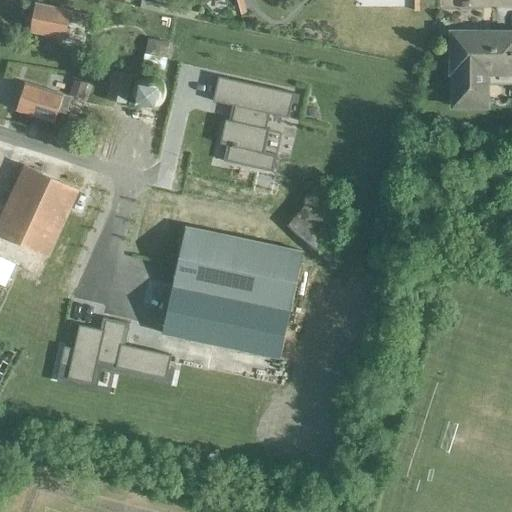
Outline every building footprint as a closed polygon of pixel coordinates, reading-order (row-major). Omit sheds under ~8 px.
[(89,26),(91,15),(36,4),(30,31),(64,38),(67,22),(89,26)] [(511,82),(511,32),(496,32),(496,30),(491,30),(491,32),(450,32),(450,74),(452,74),(452,106),(487,106),(487,82),(511,82)] [(148,39),(145,54),(165,58),(168,43),(148,39)] [(124,104),(130,77),(111,73),(105,100),(124,104)] [(133,84),(131,90),(131,95),(132,100),(136,105),(141,108),(146,110),(152,109),(158,106),(159,106),(163,101),(165,94),(165,88),(162,82),(158,78),(152,75),(146,75),(141,76),(136,80),(133,84)] [(218,77),(212,102),(234,107),(230,121),(225,120),(219,145),(228,147),(225,160),(223,160),(222,162),(273,173),(273,171),(273,170),(276,155),(263,152),(269,129),(266,129),(269,115),(288,119),(294,94),(218,77)] [(82,100),(87,83),(75,79),(69,96),(82,100)] [(69,99),(68,98),(24,84),(22,91),(18,92),(15,101),(18,104),(16,110),(53,122),(57,110),(65,113),(69,99)] [(0,258),(39,276),(65,216),(77,190),(23,165),(0,214),(0,258)] [(186,227),(163,334),(280,359),(302,252),(186,227)] [(64,347),(60,364),(69,366),(67,379),(92,384),(97,362),(115,366),(115,368),(135,372),(166,379),(168,370),(174,371),(174,370),(168,368),(171,356),(121,345),(126,325),(128,326),(129,324),(102,318),(102,320),(104,320),(102,330),(78,325),(73,349),(64,347)]
